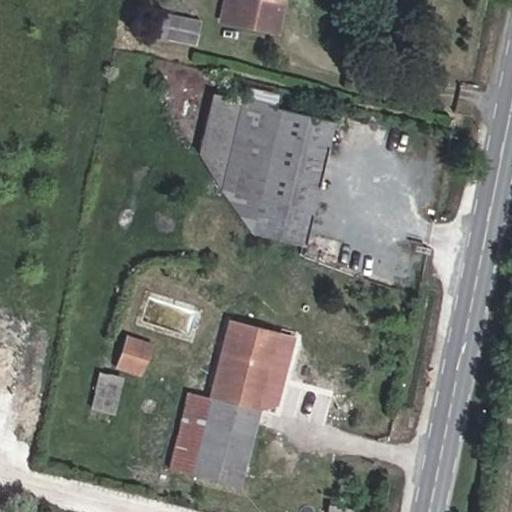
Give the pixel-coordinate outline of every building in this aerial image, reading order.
[(154,19),(157,0),(131,0),(129,15),(154,19)] [(228,0),(221,0),(220,8),(227,9),(228,0)] [(228,0),(227,9),(280,20),(283,0),(228,0)] [(321,100),(267,88),(239,208),(290,220),(321,100)] [(216,303),(208,336),(258,350),(266,317),(216,303)] [(258,350),(275,354),(284,321),(266,317),(258,350)] [(148,452),(175,460),(208,336),(180,329),(148,452)] [(126,332),(117,366),(146,373),(154,339),(126,332)] [(175,460),(226,474),(245,398),(258,350),(208,336),(175,460)] [(263,403),(275,354),(258,350),(245,398),(263,403)] [(340,506),(356,510),(361,491),(344,487),(340,506)]
